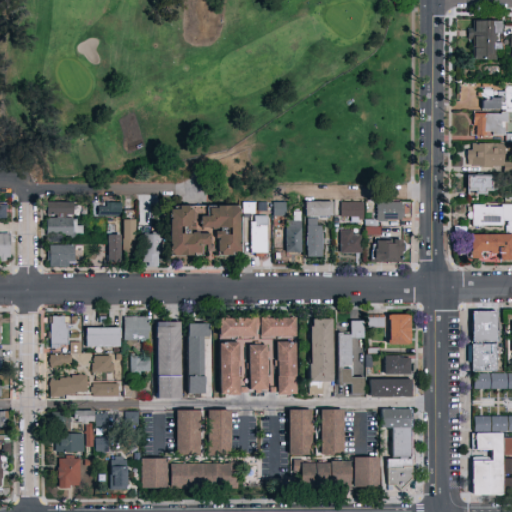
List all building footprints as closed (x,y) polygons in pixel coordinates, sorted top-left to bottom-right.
[(496,59),(472,59),(472,21),(496,21),(496,59)] [(511,111),(482,111),(482,98),(501,98),(501,87),(511,87),(511,111)] [(505,114),(505,136),(473,136),(473,114),(505,114)] [(503,144),(503,166),(466,166),(466,144),(503,144)] [(491,177),(491,194),(466,194),(466,177),(491,177)] [(305,256),(305,202),(331,202),(331,217),(322,217),(322,256),(305,256)] [(363,221),(339,221),(339,202),(363,202),(363,221)] [(402,202),(402,220),(376,220),(376,202),(402,202)] [(73,204),(73,226),(81,226),(81,236),(46,236),(46,203),(73,204)] [(120,203),(120,216),(94,217),(94,203),(120,203)] [(272,217),(272,203),(286,203),(286,217),(272,217)] [(503,226),(469,226),(469,205),(511,205),(511,221),(503,221),(503,226)] [(239,206),(240,256),(217,256),(217,228),(199,228),(199,214),(207,214),(207,206),(239,206)] [(169,207),(194,207),(194,233),(209,233),(209,246),(202,246),(202,256),(169,256),(169,207)] [(250,217),(267,217),(267,254),(250,254),(250,217)] [(123,219),(134,219),(134,253),(123,253),(123,219)] [(300,253),(285,253),(285,220),(300,220),(300,253)] [(362,234),(379,234),(379,226),(362,225),(362,234)] [(339,254),(339,231),(360,231),(360,254),(339,254)] [(0,233),(8,233),(8,260),(0,260),(0,233)] [(161,234),(161,265),(143,265),(143,234),(161,234)] [(471,234),(511,234),(511,260),(471,260),(471,234)] [(106,235),(120,235),(120,262),(106,262),(106,235)] [(372,240),(402,240),(402,263),(372,263),(372,240)] [(74,246),(74,266),(47,266),(47,246),(74,246)] [(471,342),(471,311),(496,311),(496,342),(471,342)] [(409,315),(409,345),(387,345),(387,315),(409,315)] [(67,316),(67,346),(49,346),(49,316),(67,316)] [(123,316),(148,316),(148,340),(123,340),(123,316)] [(384,316),(384,329),(367,329),(367,316),(384,316)] [(218,337),(218,318),(295,318),(295,337),(218,337)] [(332,383),(321,383),(321,394),(309,395),(308,319),(332,319),(332,383)] [(363,321),(363,339),(351,338),(351,378),(363,378),(363,395),(349,395),(349,384),(337,384),(337,333),(349,334),(349,321),(363,321)] [(155,399),(155,322),(180,322),(180,399),(155,399)] [(209,324),(209,340),(202,340),(202,394),(186,394),(186,324),(209,324)] [(119,329),(119,347),(85,347),(85,329),(119,329)] [(79,341),(67,341),(67,352),(78,352),(79,341)] [(218,343),(238,343),(238,395),(218,395),(218,343)] [(276,343),(295,343),(295,395),(276,395),(276,343)] [(248,345),(266,345),(266,392),(248,392),(248,345)] [(471,345),(496,345),(496,370),(471,370),(471,345)] [(49,367),(49,355),(70,355),(70,367),(49,367)] [(112,356),(112,373),(91,373),(91,356),(112,356)] [(148,356),(148,374),(129,374),(129,356),(148,356)] [(409,356),(409,375),(384,375),(384,356),(409,356)] [(511,432),(501,433),(502,495),(471,495),(470,461),(491,460),(491,450),(472,451),(472,417),(511,416),(511,389),(473,390),(473,374),(511,373),(511,432)] [(86,376),(86,396),(50,396),(50,376),(86,376)] [(410,378),(410,398),(367,398),(367,378),(410,378)] [(118,396),(92,396),(92,383),(118,383),(118,396)] [(122,396),(134,396),(134,384),(122,384),(122,396)] [(311,409),(311,456),(288,456),(288,409),(311,409)] [(386,459),(391,459),(391,428),(381,428),(381,409),(411,409),(411,487),(386,487),(386,459)] [(229,410),(229,456),(207,456),(207,410),(229,410)] [(342,410),(342,455),(319,455),(319,410),(342,410)] [(199,456),(175,456),(175,411),(199,411),(199,456)] [(93,427),(93,424),(73,424),(73,412),(109,412),(109,427),(93,427)] [(50,413),(69,413),(69,429),(50,429),(50,413)] [(81,434),(81,452),(54,452),(54,434),(81,434)] [(511,437),(502,438),(502,455),(511,454),(511,437)] [(104,438),(105,452),(94,453),(94,438),(104,438)] [(511,473),(511,457),(502,458),(502,473),(511,473)] [(378,458),(378,488),(353,488),(353,458),(378,458)] [(78,488),(56,488),(56,459),(78,459),(78,488)] [(140,489),(140,459),(166,459),(166,489),(140,489)] [(292,470),(292,462),(349,462),(350,488),(299,488),(299,470),(292,470)] [(169,464),(233,464),(233,489),(169,489),(169,464)] [(125,490),(109,490),(109,466),(125,466),(125,490)] [(511,477),(502,478),(502,489),(511,488),(511,477)]
